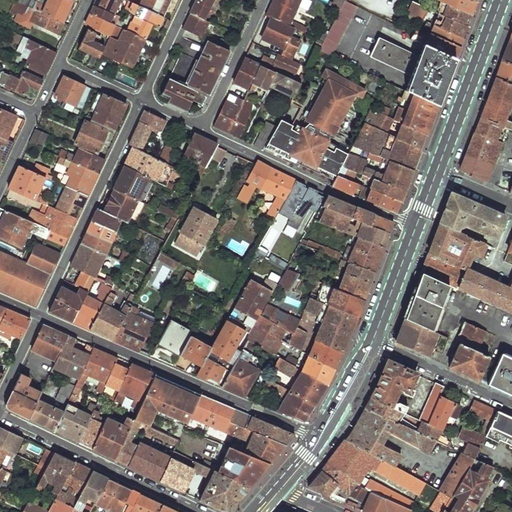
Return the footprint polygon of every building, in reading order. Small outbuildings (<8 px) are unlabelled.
[(18,1),(63,22),(73,1),(71,0),(47,0),(45,5),(36,1),(33,0),(16,0),(16,1),(18,1)] [(96,0),(90,14),(109,23),(119,0),(96,0)] [(140,0),(138,6),(163,18),(170,0),(140,0)] [(195,0),(190,13),(203,19),(212,0),(195,0)] [(272,0),(266,15),(271,18),(294,28),(299,30),(300,27),(292,23),(302,0),(272,0)] [(339,0),(336,8),(340,10),(345,1),(345,0),(339,0)] [(435,11),(468,27),(469,22),(472,15),(440,0),(432,0),(432,1),(438,3),(435,11)] [(440,0),(472,15),(474,9),(477,2),(471,0),(440,0)] [(32,18),(31,21),(57,33),(63,22),(18,1),(12,13),(17,15),(18,13),(24,16),(24,14),(32,18)] [(133,16),(126,31),(144,39),(151,24),(158,27),(163,18),(138,6),(127,1),(123,9),(129,11),(133,16)] [(340,10),(320,50),(331,55),(356,7),(345,1),(340,10)] [(412,1),(408,11),(423,18),(428,8),(420,4),(412,1)] [(240,3),(236,10),(249,15),(252,9),(240,3)] [(435,26),(463,39),(465,33),(468,27),(435,11),(428,8),(423,18),(422,20),(435,26)] [(190,13),(182,28),(190,32),(201,37),(208,21),(203,19),(190,13)] [(90,14),(86,24),(111,35),(113,31),(115,26),(109,23),(90,14)] [(262,38),(284,49),(281,55),(292,60),(300,41),(290,36),(294,28),(271,18),(262,38)] [(417,29),(461,47),(461,44),(463,39),(435,26),(432,30),(419,25),(417,29)] [(115,26),(113,31),(121,35),(124,30),(115,26)] [(424,46),(456,59),(458,55),(461,47),(417,29),(415,28),(415,29),(413,34),(410,40),(424,46)] [(88,29),(79,48),(101,58),(105,48),(97,44),(100,37),(94,35),(96,32),(88,29)] [(121,35),(118,42),(110,37),(105,48),(103,53),(131,67),(135,58),(139,60),(144,49),(140,47),(144,39),(126,31),(124,30),(121,35)] [(190,32),(163,93),(170,97),(167,102),(187,111),(192,99),(202,104),(207,94),(208,94),(214,83),(229,50),(218,44),(201,37),(190,32)] [(508,46),(503,59),(511,63),(511,35),(511,36),(508,46)] [(218,44),(229,50),(232,51),(235,45),(220,38),(218,44)] [(369,57),(411,75),(404,91),(438,106),(445,85),(449,74),(453,66),(456,59),(424,46),(421,51),(419,56),(378,38),(369,57)] [(31,50),(24,65),(45,75),(55,52),(28,39),(24,46),(31,50)] [(275,61),(271,70),(276,72),(292,79),(300,64),(297,62),(292,60),(281,55),(279,54),(275,61)] [(264,56),(260,64),(261,65),(271,70),(275,61),(264,56)] [(239,71),(234,83),(249,90),(250,89),(261,65),(260,64),(245,58),(239,71)] [(500,67),(497,74),(511,81),(511,63),(503,59),(500,67)] [(261,65),(250,89),(255,91),(257,85),(267,89),(268,87),(276,72),(271,70),(261,65)] [(0,74),(0,83),(24,94),(28,85),(38,90),(43,79),(20,69),(18,73),(21,74),(18,80),(1,72),(0,74)] [(321,169),(336,176),(341,166),(345,159),(347,154),(335,148),(333,152),(325,148),(328,142),(329,137),(329,134),(332,135),(341,119),(342,116),(340,114),(346,109),(347,102),(349,102),(350,103),(350,101),(354,95),(358,97),(360,98),(364,91),(326,71),(322,77),(324,78),(328,81),(325,87),(324,89),(326,91),(321,96),(320,103),(317,102),(316,102),(315,105),(307,121),(309,123),(307,125),(303,128),(300,134),(293,130),(291,129),(292,126),(280,120),(277,127),(269,140),(265,148),(281,156),(283,153),(289,156),(288,159),(319,174),(321,169)] [(276,72),(268,87),(271,88),(293,98),(301,83),(292,79),(276,72)] [(489,94),(482,115),(508,126),(511,127),(511,117),(507,116),(511,104),(511,81),(497,74),(489,94)] [(65,77),(55,97),(75,106),(84,86),(65,77)] [(84,86),(75,106),(78,107),(80,103),(84,105),(85,103),(91,89),(84,86)] [(91,89),(85,103),(93,106),(99,92),(91,89)] [(318,96),(317,102),(320,103),(321,96),(326,91),(324,89),(319,93),(313,90),(311,93),(318,96)] [(400,103),(394,120),(402,124),(427,135),(432,120),(438,106),(404,91),(404,90),(400,98),(398,97),(397,101),(400,103)] [(95,113),(91,121),(114,131),(127,105),(99,92),(93,106),(90,111),(95,113)] [(248,92),(245,100),(249,102),(253,94),(248,92)] [(225,100),(213,126),(228,133),(244,101),(239,99),(236,105),(225,100)] [(244,101),(228,133),(237,137),(249,113),(247,112),(251,103),(249,102),(245,100),(244,101)] [(340,114),(342,116),(347,112),(354,116),(356,113),(348,109),(349,102),(347,102),(346,109),(340,114)] [(304,122),(307,125),(309,123),(307,121),(315,105),(310,103),(303,116),(302,115),(299,120),(301,122),(303,119),(305,120),(304,122)] [(373,110),(387,115),(389,108),(375,103),(373,110)] [(0,108),(0,136),(6,139),(17,116),(0,108)] [(144,110),(128,144),(133,146),(142,151),(153,128),(161,131),(167,121),(144,110)] [(371,110),(364,124),(388,135),(394,120),(371,110)] [(479,122),(475,131),(501,142),(508,126),(482,115),(479,122)] [(345,121),(341,119),(332,135),(329,134),(329,137),(334,138),(335,136),(340,139),(341,136),(338,135),(339,134),(345,137),(346,135),(340,132),(345,121)] [(265,121),(254,145),(264,150),(265,148),(269,140),(277,127),(265,121)] [(85,122),(76,143),(98,153),(107,131),(85,122)] [(296,124),(293,130),(300,134),(303,128),(296,124)] [(352,146),(369,152),(413,169),(421,150),(397,139),(388,135),(364,124),(352,146)] [(397,139),(421,150),(427,135),(402,124),(397,139)] [(34,129),(28,143),(44,150),(50,135),(34,129)] [(468,149),(467,152),(492,164),(501,142),(475,131),(468,149)] [(195,134),(184,155),(199,163),(192,177),(199,181),(218,145),(195,134)] [(0,136),(0,158),(5,161),(14,142),(6,139),(0,136)] [(335,148),(336,146),(328,142),(325,148),(333,152),(335,148)] [(174,149),(165,145),(158,160),(167,164),(174,149)] [(133,146),(123,165),(148,177),(165,185),(173,167),(167,164),(158,160),(142,151),(133,146)] [(60,157),(98,173),(104,159),(79,148),(76,157),(53,147),(51,152),(60,157)] [(361,174),(374,179),(405,192),(413,169),(369,152),(368,156),(389,165),(384,175),(364,167),(361,174)] [(467,152),(460,171),(485,182),(492,164),(467,152)] [(71,168),(66,178),(68,179),(66,186),(67,186),(87,195),(98,173),(60,157),(57,165),(60,166),(64,165),(71,168)] [(341,166),(352,171),(361,174),(364,167),(345,159),(341,166)] [(255,163),(243,186),(247,189),(251,183),(278,196),(268,213),(276,217),(279,212),(295,180),(271,168),(257,161),(255,163)] [(8,189),(37,201),(39,198),(36,197),(46,177),(36,173),(20,165),(8,189)] [(123,165),(112,188),(114,189),(138,200),(140,195),(147,180),(148,177),(123,165)] [(39,167),(36,173),(46,177),(50,169),(43,166),(42,168),(39,167)] [(341,166),(336,176),(348,180),(352,171),(341,166)] [(50,169),(46,177),(53,180),(56,172),(50,169)] [(321,169),(319,174),(334,180),(336,176),(321,169)] [(334,180),(331,186),(352,195),(356,187),(357,184),(348,180),(336,176),(334,180)] [(147,180),(163,188),(165,185),(148,177),(147,180)] [(374,179),(370,189),(401,201),(405,192),(374,179)] [(295,180),(279,212),(291,218),(288,224),(296,228),(305,233),(325,194),(319,191),(295,180)] [(58,206),(56,209),(76,218),(87,195),(67,186),(64,192),(62,198),(58,206)] [(114,189),(103,211),(121,219),(127,222),(138,200),(114,189)] [(370,189),(365,200),(397,213),(401,201),(370,189)] [(451,193),(440,223),(456,231),(460,222),(496,238),(505,216),(451,193)] [(357,220),(363,223),(389,233),(394,221),(328,195),(322,206),(325,207),(351,217),(357,220)] [(178,212),(160,203),(157,209),(179,219),(182,214),(178,212)] [(33,210),(28,220),(50,229),(67,238),(76,218),(56,209),(53,208),(49,206),(45,216),(33,210)] [(195,206),(175,242),(197,254),(217,218),(195,206)] [(325,207),(320,220),(344,231),(351,217),(325,207)] [(3,208),(0,215),(0,237),(21,247),(26,236),(29,237),(31,232),(46,238),(47,236),(50,229),(28,220),(13,213),(3,208)] [(98,208),(92,220),(119,233),(120,230),(117,228),(121,219),(103,211),(98,208)] [(235,222),(226,218),(220,229),(228,233),(235,222)] [(92,220),(87,231),(111,242),(115,234),(118,235),(119,233),(92,220)] [(354,225),(349,223),(344,231),(357,237),(363,223),(357,220),(354,225)] [(363,223),(357,237),(384,248),(389,233),(363,223)] [(439,227),(422,272),(449,285),(450,285),(458,288),(459,286),(467,268),(474,253),(481,256),(487,245),(456,231),(440,223),(439,227)] [(139,228),(134,239),(137,241),(143,230),(139,228)] [(47,236),(64,244),(67,238),(50,229),(47,236)] [(87,231),(81,243),(105,254),(111,242),(87,231)] [(357,237),(347,259),(343,257),(342,260),(374,273),(379,261),(384,248),(357,237)] [(306,246),(318,251),(334,257),(336,251),(308,241),(306,246)] [(95,276),(106,254),(105,254),(81,243),(71,264),(89,273),(95,276)] [(36,244),(26,263),(50,275),(59,255),(36,244)] [(117,255),(115,258),(121,260),(126,262),(131,254),(123,250),(120,257),(117,255)] [(0,289),(35,305),(50,275),(0,251),(0,289)] [(159,254),(156,261),(175,267),(177,260),(159,254)] [(289,264),(271,255),(269,259),(286,270),(289,264)] [(346,272),(339,291),(364,300),(374,273),(342,260),(340,259),(336,268),(346,272)] [(467,268),(459,286),(511,310),(511,282),(509,288),(467,268)] [(287,270),(279,285),(291,290),(298,275),(287,270)] [(422,272),(413,294),(441,306),(442,307),(449,285),(422,272)] [(89,273),(82,287),(88,290),(94,278),(95,276),(89,273)] [(186,273),(182,281),(189,285),(194,276),(186,273)] [(267,279),(262,287),(271,292),(272,293),(276,284),(267,279)] [(212,348),(201,367),(197,375),(206,379),(210,376),(217,380),(219,385),(220,386),(239,352),(234,349),(243,331),(247,333),(271,292),(262,287),(250,280),(213,346),(212,348)] [(106,284),(97,299),(104,302),(114,284),(111,283),(110,286),(106,284)] [(102,305),(90,329),(113,339),(137,295),(131,293),(119,313),(109,307),(120,287),(114,284),(104,302),(102,305)] [(316,301),(357,317),(364,300),(339,291),(323,284),(316,301)] [(61,285),(49,311),(72,321),(84,297),(85,295),(78,292),(61,285)] [(81,286),(78,292),(85,295),(88,290),(82,287),(81,286)] [(187,292),(183,300),(187,303),(191,294),(187,292)] [(413,294),(404,318),(432,330),(441,306),(413,294)] [(137,295),(113,339),(138,350),(155,317),(139,308),(144,299),(137,295)] [(84,297),(72,321),(90,329),(102,305),(95,302),(84,297)] [(322,325),(303,366),(302,371),(327,384),(357,317),(316,301),(310,298),(305,309),(320,315),(317,323),(322,325)] [(294,333),(300,321),(267,304),(247,340),(257,345),(273,353),(275,349),(276,349),(281,340),(287,343),(293,333),(294,333)] [(7,309),(0,322),(0,328),(11,333),(20,338),(29,319),(7,309)] [(402,345),(427,356),(430,348),(437,333),(432,330),(404,318),(398,335),(402,345)] [(170,320),(157,344),(178,356),(179,354),(191,332),(192,332),(170,320)] [(463,324),(457,337),(458,340),(457,342),(459,343),(478,351),(487,331),(468,322),(467,323),(463,324)] [(42,326),(31,349),(57,361),(68,337),(42,326)] [(0,328),(0,334),(9,338),(11,333),(0,328)] [(191,332),(179,354),(201,367),(212,348),(206,345),(195,339),(197,336),(191,332)] [(437,333),(430,348),(442,353),(449,338),(437,333)] [(195,339),(206,345),(208,342),(197,335),(197,336),(195,339)] [(68,337),(57,361),(55,364),(53,368),(78,379),(93,347),(86,345),(83,352),(72,347),(75,340),(68,337)] [(247,340),(221,386),(244,396),(258,372),(246,364),(257,345),(247,340)] [(459,343),(449,366),(478,379),(488,355),(478,351),(459,343)] [(93,347),(78,379),(76,384),(81,386),(86,377),(99,382),(94,392),(100,395),(105,384),(115,364),(117,358),(93,347)] [(280,357),(296,367),(302,371),(303,366),(275,349),(273,353),(280,357)] [(489,385),(511,395),(511,358),(503,354),(489,385)] [(280,357),(274,368),(291,377),(296,367),(280,357)] [(379,383),(371,396),(401,410),(405,412),(408,406),(399,401),(396,403),(394,402),(400,388),(403,389),(403,392),(412,396),(415,389),(410,387),(417,373),(388,360),(379,383)] [(50,362),(38,386),(44,389),(48,380),(50,374),(53,368),(55,364),(50,362)] [(115,364),(105,384),(119,390),(128,371),(115,364)] [(131,364),(128,371),(119,390),(116,397),(114,401),(118,403),(122,404),(125,397),(124,395),(125,394),(136,399),(133,401),(130,408),(137,411),(154,374),(131,364)] [(302,371),(284,402),(309,415),(327,384),(302,371)] [(20,373),(6,403),(6,404),(6,405),(6,406),(6,407),(7,407),(8,408),(30,418),(38,400),(42,393),(26,386),(29,377),(20,373)] [(50,374),(48,380),(55,383),(58,378),(50,374)] [(154,374),(137,411),(134,419),(146,425),(154,408),(170,415),(188,423),(190,418),(201,394),(154,374)] [(268,379),(278,385),(281,380),(271,374),(268,379)] [(268,379),(264,387),(276,393),(280,386),(278,385),(268,379)] [(435,381),(419,419),(423,421),(428,423),(439,396),(444,385),(435,381)] [(75,386),(65,382),(62,386),(73,391),(74,388),(75,386)] [(62,386),(56,399),(67,404),(71,393),(73,391),(62,386)] [(63,412),(55,430),(79,442),(94,409),(96,405),(90,403),(86,411),(72,406),(77,396),(71,393),(67,404),(63,412)] [(201,394),(190,418),(235,435),(239,426),(241,426),(246,414),(227,405),(226,408),(207,399),(208,397),(201,394)] [(365,406),(365,407),(395,420),(397,416),(401,410),(371,396),(365,406)] [(439,396),(428,423),(439,428),(443,419),(446,420),(449,413),(451,414),(455,403),(439,396)] [(227,405),(208,397),(207,399),(226,408),(227,405)] [(38,400),(30,418),(55,430),(63,412),(38,400)] [(475,400),(471,410),(493,420),(497,410),(479,401),(475,400)] [(278,411),(304,422),(309,415),(284,402),(278,411)] [(345,438),(396,466),(402,455),(376,441),(382,429),(429,454),(437,440),(405,425),(395,420),(365,407),(345,438)] [(94,409),(79,442),(93,448),(103,425),(96,421),(100,411),(94,409)] [(491,424),(487,433),(511,444),(511,416),(497,410),(493,420),(491,424)] [(241,426),(285,445),(294,434),(246,414),(241,426)] [(188,423),(170,415),(168,418),(186,426),(188,423)] [(397,416),(395,420),(405,425),(407,421),(397,416)] [(103,425),(93,448),(115,459),(133,420),(127,417),(123,426),(106,419),(103,425)] [(115,459),(128,466),(138,445),(130,441),(136,429),(144,433),(145,431),(148,425),(146,425),(134,419),(133,420),(115,459)] [(407,421),(405,425),(437,440),(449,446),(451,442),(448,440),(449,439),(440,435),(442,430),(439,428),(428,423),(423,421),(420,428),(407,421)] [(482,421),(479,428),(484,430),(484,431),(487,433),(491,424),(487,422),(487,423),(482,421)] [(145,431),(177,445),(179,440),(148,425),(145,431)] [(0,426),(0,446),(17,454),(21,456),(23,454),(15,450),(22,437),(0,426)] [(229,448),(269,464),(285,445),(241,426),(239,426),(235,435),(248,441),(245,449),(232,443),(229,448)] [(454,427),(451,434),(454,435),(470,443),(481,448),(486,436),(465,427),(463,432),(454,427)] [(322,469),(360,486),(370,464),(375,465),(373,470),(420,494),(426,483),(421,480),(396,466),(345,438),(322,469)] [(437,440),(429,454),(434,456),(439,447),(448,452),(451,446),(449,446),(437,440)] [(128,466),(160,481),(171,458),(139,443),(138,445),(128,466)] [(470,443),(466,453),(477,458),(481,448),(470,443)] [(0,466),(5,469),(12,456),(15,457),(17,454),(0,446),(0,466)] [(229,448),(217,472),(249,487),(259,475),(269,464),(229,448)] [(48,450),(41,465),(46,468),(54,452),(48,450)] [(54,452),(46,468),(37,483),(35,487),(39,489),(40,490),(46,480),(55,484),(50,494),(55,497),(74,462),(54,452)] [(202,465),(193,461),(191,467),(183,464),(186,458),(173,452),(171,458),(160,481),(182,492),(193,468),(196,469),(197,472),(209,478),(199,500),(224,511),(228,511),(249,487),(217,472),(202,465)] [(464,452),(441,491),(443,493),(452,498),(471,468),(477,458),(466,453),(464,452)] [(402,455),(396,466),(421,480),(426,470),(403,459),(404,456),(402,455)] [(452,498),(444,511),(468,511),(489,479),(488,478),(495,466),(482,461),(481,464),(482,465),(478,472),(471,468),(452,498)] [(74,462),(55,497),(54,498),(73,507),(77,498),(70,495),(74,489),(80,492),(92,471),(74,462)] [(0,479),(4,472),(7,474),(8,471),(5,469),(0,466),(0,479)] [(322,469),(309,485),(309,488),(333,497),(339,490),(336,487),(338,485),(341,487),(360,500),(366,489),(360,486),(322,469)] [(92,471),(80,492),(96,500),(108,478),(92,471)] [(108,478),(96,500),(95,503),(115,511),(114,511),(118,511),(122,505),(130,489),(108,478)] [(369,481),(366,489),(373,492),(409,508),(412,501),(369,481)] [(35,487),(30,496),(34,497),(39,489),(35,487)] [(130,489),(122,505),(131,509),(139,493),(130,489)] [(373,492),(364,510),(368,511),(410,511),(412,509),(409,508),(373,492)] [(178,511),(139,493),(131,509),(130,511),(178,511)] [(443,493),(431,511),(444,511),(452,498),(443,493)] [(47,511),(46,511),(70,511),(73,507),(54,498),(47,511)] [(77,498),(73,507),(84,511),(89,511),(93,506),(77,498)] [(46,511),(47,511),(31,503),(27,502),(21,511),(46,511)]
